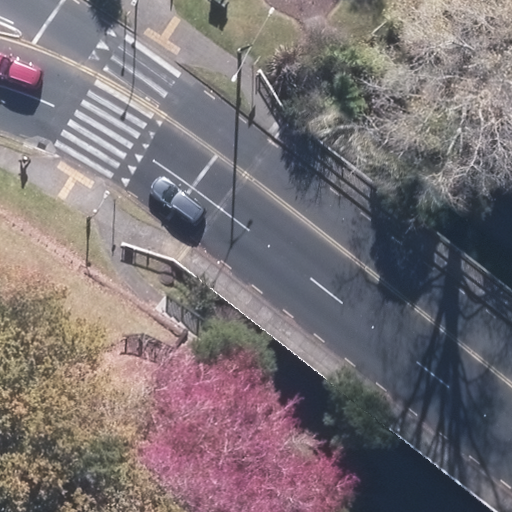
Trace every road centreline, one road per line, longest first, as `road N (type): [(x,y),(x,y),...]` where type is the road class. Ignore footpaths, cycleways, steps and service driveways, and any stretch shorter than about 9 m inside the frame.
road 1 (secondary): [(122,94),(511,399)]
road 2 (secondary): [(14,0),(122,94)]
road 3 (secondary): [(122,94),(0,59)]
